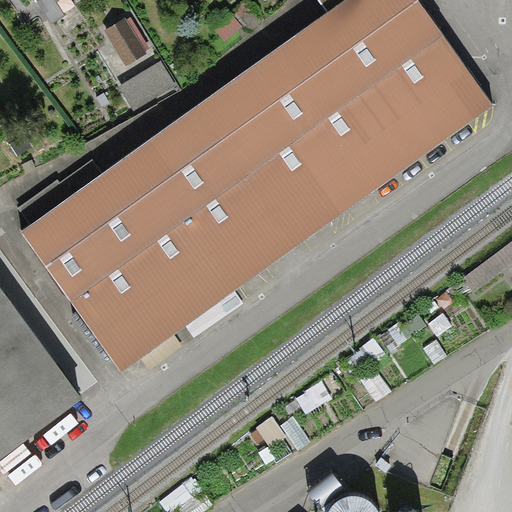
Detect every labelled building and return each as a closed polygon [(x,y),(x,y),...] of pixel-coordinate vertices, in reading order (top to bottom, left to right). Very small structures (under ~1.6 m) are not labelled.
[(122,375),(491,107),(415,0),(319,0),(330,14),(21,233),(122,375)] [(107,34),(127,66),(147,54),(127,21),(107,34)] [(174,87),(159,62),(119,86),(134,111),(174,87)] [(511,247),(465,282),(474,294),(511,266),(511,247)] [(0,463),(83,403),(0,289),(0,463)]
